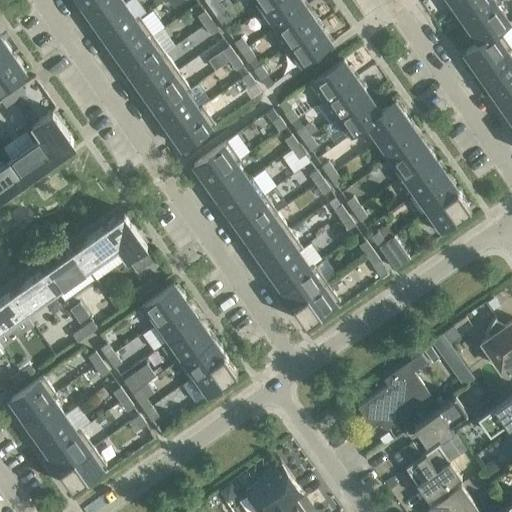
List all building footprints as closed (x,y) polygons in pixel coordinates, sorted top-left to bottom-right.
[(124,2),(122,0),(89,0),(82,5),(94,23),(124,2)] [(251,0),(261,12),(265,10),(264,9),(276,0),(251,0)] [(306,6),(302,0),(276,0),(264,9),(265,10),(276,26),(306,6)] [(501,1),(500,0),(463,0),(455,7),(467,24),(497,3),(497,4),(501,1)] [(216,1),(210,6),(217,16),(223,11),(216,1)] [(136,19),(124,2),(94,23),(107,40),(137,19),(136,19)] [(467,24),(479,41),(480,42),(498,29),(499,29),(510,22),(497,4),(497,3),(467,24)] [(319,23),(306,6),(276,26),(288,43),(289,44),(319,23)] [(211,20),(204,10),(198,14),(205,24),(211,20)] [(230,21),(223,11),(217,16),(224,25),(230,21)] [(140,16),(136,19),(137,19),(107,40),(119,58),(153,34),(140,16)] [(218,29),(211,20),(205,24),(212,34),(218,29)] [(332,42),(319,23),(289,44),(288,43),(284,46),(298,65),(332,42)] [(480,42),(479,41),(465,51),(465,50),(464,51),(477,70),(507,49),(507,50),(511,47),(499,29),(498,29),(480,42)] [(165,52),(153,34),(119,58),(132,76),(165,52)] [(0,62),(13,54),(0,36),(0,62)] [(241,37),(235,41),(242,51),(248,46),(241,37)] [(236,55),(229,45),(223,50),(230,60),(236,55)] [(255,56),(248,46),(242,51),(249,61),(255,56)] [(507,49),(477,70),(490,88),(511,71),(511,56),(507,50),(507,49)] [(178,70),(165,52),(132,76),(144,93),(178,70)] [(0,90),(26,72),(13,54),(0,62),(0,90)] [(243,65),(236,55),(230,60),(236,69),(243,65)] [(356,76),(343,58),(309,81),(323,101),(327,98),(326,97),(356,76)] [(261,64),(254,69),(261,79),(268,74),(261,64)] [(191,88),(178,70),(144,93),(157,111),(186,90),(187,91),(191,88)] [(511,71),(490,88),(502,105),(511,98),(511,71)] [(255,82),(248,72),(242,77),(249,87),(255,82)] [(368,94),(356,76),(326,97),(327,98),(338,114),(339,115),(368,94)] [(25,92),(21,86),(11,93),(15,99),(25,92)] [(186,90),(157,111),(169,129),(199,108),(198,107),(187,91),(186,90)] [(15,99),(11,93),(1,100),(6,106),(15,99)] [(26,94),(19,98),(24,105),(31,101),(26,94)] [(380,111),(368,94),(339,115),(338,114),(334,117),(348,136),(366,123),(366,122),(381,111),(380,111)] [(511,98),(502,105),(511,119),(511,98)] [(394,101),(380,111),(381,111),(366,122),(366,123),(378,139),(378,140),(408,119),(395,100),(393,100),(394,101)] [(202,104),(198,107),(199,108),(169,129),(183,148),(184,147),(183,146),(216,123),(202,104)] [(291,107),(285,112),(291,122),(298,117),(291,107)] [(32,125),(40,137),(41,136),(56,157),(76,143),(53,110),(32,125)] [(286,126),(279,116),(272,121),(279,130),(286,126)] [(421,136),(408,119),(378,140),(378,139),(374,142),(387,160),(421,136)] [(303,125),(297,130),(304,139),(310,135),(303,125)] [(298,143),(291,134),(285,138),(292,148),(298,143)] [(317,145),(310,135),(304,139),(311,149),(317,145)] [(41,136),(40,137),(10,158),(25,179),(56,157),(41,136)] [(433,154),(421,136),(387,160),(400,178),(404,176),(403,175),(433,154)] [(241,159),(227,139),(193,163),(206,182),(236,161),(237,161),(241,159)] [(305,153),(298,143),(292,148),(299,158),(305,153)] [(445,172),(433,154),(403,175),(404,176),(416,193),(445,172)] [(0,195),(25,179),(10,158),(0,165),(0,195)] [(328,160),(322,165),(329,175),(335,170),(328,160)] [(236,161),(206,182),(219,199),(248,178),(248,177),(237,161),(236,161)] [(323,179),(316,169),(310,173),(317,183),(323,179)] [(342,180),(335,170),(329,175),(336,184),(342,180)] [(458,189),(445,172),(416,193),(428,209),(428,210),(458,189)] [(252,175),(248,177),(248,178),(219,199),(231,217),(265,193),(252,175)] [(330,188),(323,179),(317,183),(324,193),(330,188)] [(471,208),(458,189),(428,210),(428,209),(424,212),(437,231),(471,208)] [(277,211),(265,193),(231,217),(244,234),(277,211)] [(353,196),(347,200),(354,210),(360,205),(353,196)] [(348,214),(341,204),(335,209),(342,219),(348,214)] [(367,215),(360,205),(354,210),(361,220),(367,215)] [(147,244),(124,211),(104,225),(119,246),(118,247),(126,259),(147,244)] [(290,228),(277,211),(244,234),(256,252),(290,228)] [(355,224),(348,214),(342,219),(348,229),(355,224)] [(119,246),(104,225),(73,247),(88,268),(118,247),(119,246)] [(303,247),(290,228),(256,252),(269,270),(298,249),(299,250),(303,247)] [(378,231),(371,235),(378,245),(385,241),(378,231)] [(394,234),(378,245),(395,268),(410,257),(394,234)] [(373,249),(366,239),(359,244),(366,254),(373,249)] [(88,268),(73,247),(42,269),(56,290),(88,268)] [(298,249),(269,270),(281,287),(311,267),(310,266),(299,250),(298,249)] [(380,259),(373,249),(366,254),(373,264),(380,259)] [(314,263),(310,266),(311,267),(281,287),(293,305),(327,281),(314,263)] [(56,290),(42,269),(11,291),(25,312),(56,290)] [(155,276),(145,283),(149,289),(159,283),(155,276)] [(340,300),(327,281),(293,305),(306,324),(325,310),(327,313),(336,307),(334,304),(340,300)] [(187,301),(174,282),(172,282),(173,283),(140,306),(153,324),(187,301)] [(149,289),(145,283),(135,290),(140,296),(149,289)] [(0,329),(25,312),(11,291),(0,298),(0,329)] [(199,318),(187,301),(153,324),(166,343),(170,340),(170,339),(199,318)] [(80,302),(71,308),(80,321),(89,314),(80,302)] [(496,316),(495,315),(485,332),(486,333),(487,332),(491,334),(482,341),(501,367),(504,364),(511,375),(511,319),(506,324),(495,317),(496,316)] [(212,336),(199,318),(170,339),(170,340),(182,356),(182,357),(212,336)] [(92,320),(82,327),(87,333),(97,326),(92,320)] [(460,335),(453,325),(444,332),(450,341),(460,335)] [(87,333),(82,327),(73,334),(77,340),(87,333)] [(451,344),(443,333),(433,341),(440,351),(451,344)] [(224,354),(212,336),(182,357),(182,356),(178,359),(191,377),(224,354)] [(114,352),(107,342),(101,347),(108,357),(114,352)] [(95,351),(89,355),(96,365),(102,361),(95,351)] [(121,362),(114,352),(108,357),(115,366),(121,362)] [(364,414),(372,426),(384,418),(387,423),(385,425),(387,428),(414,409),(411,404),(429,391),(414,370),(427,360),(421,352),(384,378),(389,384),(366,400),(358,406),(364,414)] [(237,372),(224,354),(191,377),(204,396),(237,372)] [(109,370),(102,361),(96,365),(102,375),(109,370)] [(30,364),(20,371),(25,377),(34,370),(30,364)] [(474,377),(467,367),(462,371),(461,379),(464,384),(474,377)] [(25,377),(20,371),(10,378),(15,384),(25,377)] [(57,394),(43,374),(11,397),(10,397),(9,397),(23,417),(52,396),(53,396),(57,394)] [(132,378),(126,382),(133,392),(139,387),(132,378)] [(127,396),(120,386),(114,391),(120,401),(127,396)] [(146,397),(139,387),(133,392),(139,402),(146,397)] [(511,422),(511,391),(507,395),(505,393),(493,402),(494,404),(478,415),(490,433),(506,421),(509,425),(511,422)] [(428,437),(426,439),(427,441),(439,432),(441,436),(454,427),(451,423),(467,412),(455,395),(439,406),(438,404),(425,413),(426,415),(414,423),(423,435),(425,433),(428,437)] [(52,396),(23,417),(35,434),(65,413),(53,396),(52,396)] [(134,406),(127,396),(120,401),(127,410),(134,406)] [(152,405),(145,410),(152,419),(159,415),(152,405)] [(77,430),(65,413),(35,434),(47,452),(77,431),(77,430)] [(146,423),(139,414),(133,418),(140,428),(146,423)] [(133,420),(129,423),(135,432),(139,429),(133,420)] [(81,427),(77,430),(77,431),(47,452),(60,470),(94,446),(81,427)] [(422,454),(412,441),(393,455),(402,468),(422,454)] [(423,486),(421,488),(429,499),(462,476),(438,443),(405,466),(418,484),(420,482),(423,486)] [(107,464),(94,446),(60,470),(73,488),(107,464)] [(295,483),(282,464),(273,471),(271,468),(262,475),(263,477),(246,490),(261,511),(303,511),(295,499),(297,498),(298,499),(304,494),(296,482),(295,483)] [(482,511),(461,482),(428,505),(432,511),(482,511)] [(511,511),(511,501),(508,504),(507,502),(494,511),(511,511)]
